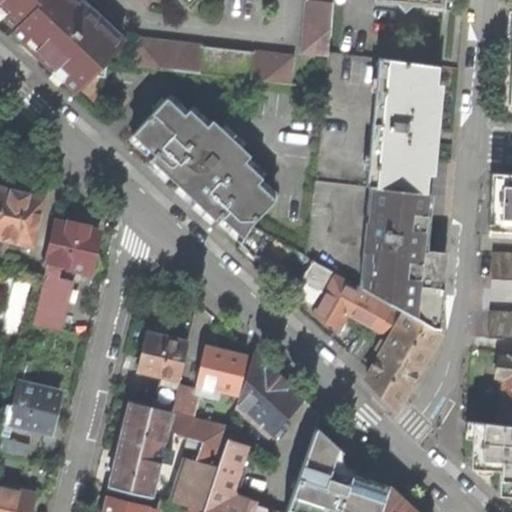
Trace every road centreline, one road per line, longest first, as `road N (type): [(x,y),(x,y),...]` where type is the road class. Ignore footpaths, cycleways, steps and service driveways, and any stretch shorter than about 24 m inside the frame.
road 1 (residential): [(138,210),(402,451)]
road 2 (residential): [(402,451),(451,342),(468,144)]
road 3 (residential): [(65,511),(138,210)]
road 4 (residential): [(0,78),(138,210)]
road 5 (residential): [(468,144),(482,0)]
